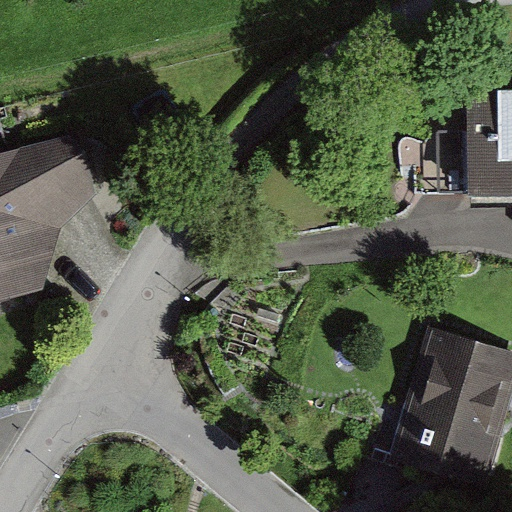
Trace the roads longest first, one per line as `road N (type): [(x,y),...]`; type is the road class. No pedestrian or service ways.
road 1 (residential): [(93,363),(159,252),(222,168),(309,80),(409,15)]
road 2 (residential): [(283,511),(93,363)]
road 3 (residential): [(4,511),(93,363)]
